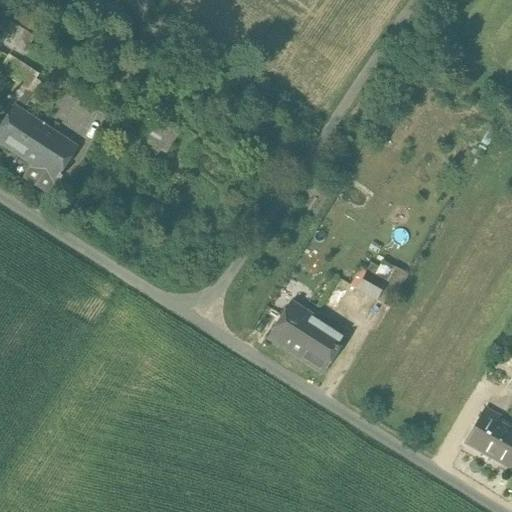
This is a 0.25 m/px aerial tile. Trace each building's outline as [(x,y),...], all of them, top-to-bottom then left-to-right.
[(50,10),(34,0),(25,0),(11,24),(32,38),(50,10)] [(11,24),(1,40),(23,53),(32,38),(11,24)] [(128,76),(115,69),(107,83),(110,84),(106,91),(117,97),(128,76)] [(74,73),(63,93),(107,117),(118,97),(117,97),(106,91),(74,73)] [(27,90),(17,84),(9,95),(19,102),(27,90)] [(78,148),(14,106),(0,128),(0,144),(32,166),(23,178),(47,194),(55,181),(56,181),(78,148)] [(163,117),(147,141),(166,153),(183,129),(163,117)] [(386,283),(376,300),(389,307),(406,276),(375,258),(367,273),(386,283)] [(367,273),(357,290),(376,300),(386,283),(367,273)] [(346,337),(291,302),(267,339),(323,375),(346,337)] [(511,340),(495,369),(511,378),(511,340)] [(511,431),(498,424),(501,419),(484,409),(465,443),(511,470),(511,431)]
